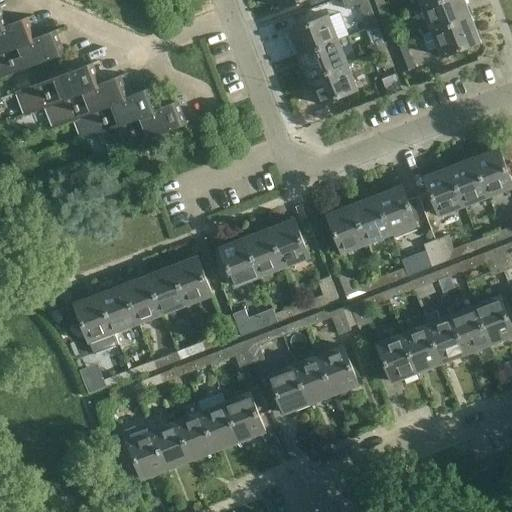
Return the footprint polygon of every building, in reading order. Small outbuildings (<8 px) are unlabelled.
[(369,1),(368,0),(342,0),(347,10),(369,1)] [(442,0),(423,8),(433,32),(472,17),(465,0),(442,0)] [(7,2),(0,4),(0,29),(15,24),(14,22),(7,25),(0,7),(0,6),(8,4),(7,2)] [(386,2),(377,5),(384,23),(392,20),(386,2)] [(329,15),(290,30),(300,55),(339,39),(349,36),(340,13),(330,17),(329,15)] [(0,53),(43,37),(43,35),(35,38),(28,19),(36,16),(35,14),(14,22),(15,24),(0,29),(0,53)] [(482,42),(472,17),(433,32),(425,35),(431,50),(438,47),(442,57),(482,42)] [(368,46),(367,48),(370,56),(379,52),(388,49),(385,42),(378,24),(369,28),(375,43),(368,46)] [(57,32),(64,30),(64,29),(63,27),(43,35),(43,37),(0,53),(0,77),(72,50),(71,48),(64,50),(57,32)] [(395,27),(387,30),(393,47),(402,44),(395,27)] [(300,55),(309,79),(348,64),(339,39),(300,55)] [(388,49),(379,52),(386,70),(395,66),(388,49)] [(405,51),(396,55),(403,72),(412,69),(405,51)] [(28,114),(48,106),(108,82),(108,81),(101,84),(93,65),(101,62),(100,60),(19,91),(28,114)] [(358,90),(348,64),(309,79),(319,105),(358,90)] [(56,126),(77,118),(137,95),(136,94),(129,96),(122,78),(130,75),(129,73),(108,81),(108,82),(48,106),(56,126)] [(85,139),(105,131),(165,108),(165,106),(157,109),(150,90),(158,87),(158,86),(136,94),(137,95),(77,118),(85,139)] [(179,103),(186,100),(185,98),(165,106),(165,108),(105,131),(113,152),(194,121),(193,119),(186,122),(179,103)] [(511,180),(499,147),(474,157),(490,196),(511,187),(511,180)] [(474,157),(449,167),(464,206),(490,196),(474,157)] [(439,216),(464,206),(449,167),(424,176),(439,216)] [(402,185),(377,195),(392,234),(417,224),(402,185)] [(377,195),(352,204),(367,243),(392,234),(377,195)] [(343,253),(367,243),(352,204),(328,214),(343,253)] [(295,218),(270,227),(285,267),(310,257),(295,218)] [(270,227),(245,237),(261,276),(285,267),(270,227)] [(502,230),(485,237),(488,245),(506,238),(502,230)] [(456,257),(453,249),(447,235),(435,240),(444,262),(456,257)] [(236,286),(261,276),(245,237),(220,246),(236,286)] [(423,245),(428,258),(432,267),(444,262),(435,240),(423,245)] [(477,240),(460,246),(463,255),(481,248),(477,240)] [(511,268),(511,255),(511,252),(508,244),(495,249),(504,272),(511,268)] [(483,253),(487,262),(492,276),(504,272),(495,249),(483,253)] [(198,255),(173,265),(188,304),(213,294),(198,255)] [(477,256),(460,262),(463,271),(481,264),(477,256)] [(428,258),(411,265),(414,274),(432,267),(428,258)] [(173,265),(148,274),(163,313),(188,304),(173,265)] [(453,265),(435,272),(438,281),(456,274),(453,265)] [(405,267),(387,274),(391,283),(408,276),(405,267)] [(383,285),(380,276),(357,285),(350,268),(337,273),(347,299),(383,285)] [(124,284),(138,323),(163,313),(148,274),(124,284)] [(428,275),(410,281),(413,290),(431,283),(428,275)] [(339,299),(330,276),(318,281),(323,294),(327,303),(339,299)] [(124,284),(99,293),(114,332),(138,323),(124,284)] [(403,284),(385,291),(389,299),(406,293),(403,284)] [(118,344),(114,332),(99,293),(75,302),(90,341),(94,353),(118,344)] [(380,293),(350,305),(358,327),(371,322),(366,308),(383,301),(380,293)] [(323,294),(306,301),(309,310),(327,303),(323,294)] [(501,295),(476,304),(491,344),(511,335),(511,324),(509,317),(511,315),(511,311),(509,303),(504,305),(501,295)] [(300,304),(282,310),(285,319),(303,312),(300,304)] [(476,304),(451,314),(466,353),(491,344),(476,304)] [(351,330),(342,307),(330,312),(339,335),(351,330)] [(242,336),(254,331),(251,322),(245,309),(233,313),(242,336)] [(423,315),(426,323),(441,363),(466,353),(451,314),(439,318),(436,310),(423,315)] [(274,311),(250,320),(251,322),(254,331),(278,322),(274,311)] [(323,311),(306,318),(309,326),(327,319),(323,311)] [(230,341),(242,336),(233,313),(221,318),(227,332),(230,341)] [(299,320),(281,327),(284,335),(302,329),(299,320)] [(426,323),(401,333),(416,372),(441,363),(426,323)] [(274,330),(256,337),(260,345),(277,338),(274,330)] [(227,332),(209,339),(212,347),(230,341),(227,332)] [(401,333),(377,342),(392,381),(416,372),(401,333)] [(265,359),(260,346),(256,337),(244,341),(253,364),(265,359)] [(203,341),(185,348),(188,357),(206,350),(203,341)] [(232,346),(235,355),(241,369),(253,364),(244,341),(232,346)] [(345,345),(320,354),(335,394),(360,384),(345,345)] [(226,348),(209,355),(212,363),(229,356),(226,348)] [(178,351),(160,358),(164,366),(181,359),(178,351)] [(320,354),(295,364),(310,403),(335,394),(320,354)] [(201,358),(184,364),(187,373),(205,366),(201,358)] [(153,360),(135,367),(139,376),(156,369),(153,360)] [(285,413),(310,403),(295,364),(270,374),(285,413)] [(100,366),(80,371),(85,391),(104,386),(100,366)] [(177,367),(159,374),(162,382),(180,375),(177,367)] [(128,370),(111,377),(114,385),(132,379),(128,370)] [(152,377),(134,383),(137,392),(155,385),(152,377)] [(127,386),(110,393),(113,401),(131,394),(127,386)] [(251,391),(226,401),(241,440),(266,430),(251,391)] [(201,410),(216,450),(241,440),(226,401),(223,392),(198,402),(201,410)] [(201,410),(177,420),(192,459),(216,450),(201,410)] [(177,420),(152,430),(167,469),(192,459),(177,420)] [(128,439),(143,478),(167,469),(152,430),(128,439)]
